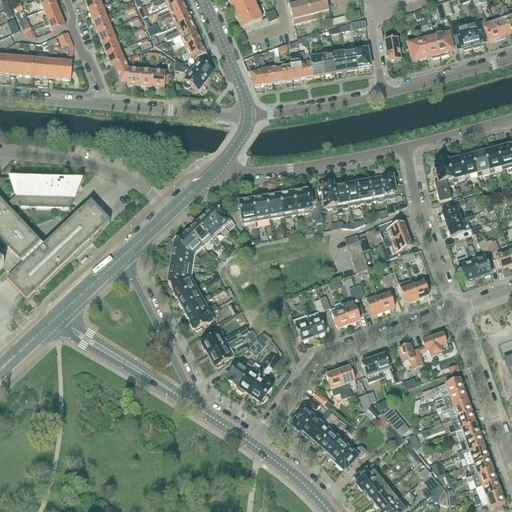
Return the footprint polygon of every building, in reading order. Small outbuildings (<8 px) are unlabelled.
[(43,12),(56,7),(53,0),(41,0),(39,1),(35,3),(37,7),(40,5),(43,12)] [(99,2),(103,1),(102,0),(92,0),(85,3),(89,14),(102,9),(99,2)] [(182,0),(165,0),(152,5),(154,9),(157,8),(158,8),(166,5),(168,10),(184,3),(182,0)] [(261,21),(256,8),(252,0),(227,0),(241,30),(261,21)] [(330,17),(325,0),(300,0),(287,3),(294,27),(330,17)] [(471,0),(475,8),(485,4),(482,0),(471,0)] [(185,8),(186,8),(184,3),(168,10),(170,14),(156,20),(158,25),(160,24),(187,13),(185,8)] [(445,17),(451,15),(448,4),(442,6),(445,17)] [(446,22),(445,17),(442,6),(436,8),(440,24),(446,22)] [(44,24),(60,17),(56,7),(43,12),(46,19),(42,20),(44,24)] [(93,25),(106,20),(102,9),(89,14),(93,25)] [(143,21),(148,18),(144,9),(141,10),(139,11),(143,21)] [(511,18),(509,19),(505,9),(501,10),(501,12),(510,36),(511,35),(511,18)] [(472,51),(480,49),(479,46),(484,45),(478,23),(480,23),(478,17),(476,10),(470,12),(473,24),(472,25),(473,29),(466,31),(472,51)] [(18,22),(25,19),(23,12),(17,14),(15,15),(18,22)] [(269,24),(277,21),(274,12),(265,16),(269,24)] [(505,38),(510,36),(501,12),(497,13),(500,23),(494,25),(500,42),(505,40),(505,38)] [(190,17),(189,17),(187,13),(160,24),(162,28),(174,23),(176,28),(192,21),(190,17)] [(416,21),(422,19),(420,13),(414,15),(416,21)] [(494,25),(487,27),(482,16),(478,17),(480,23),(488,44),(493,42),(494,44),(500,42),(494,25)] [(52,34),(65,29),(60,17),(44,24),(46,28),(49,27),(52,34)] [(108,24),(112,22),(110,18),(106,20),(93,25),(98,36),(111,30),(108,24)] [(25,19),(18,22),(21,29),(23,28),(29,26),(25,19)] [(466,29),(457,31),(454,20),(446,22),(450,35),(451,37),(453,37),(458,52),(462,51),(463,53),(472,51),(466,31),(466,29)] [(165,39),(167,43),(173,41),(195,31),(193,27),(194,26),(192,21),(176,28),(178,33),(165,39)] [(14,22),(8,25),(13,37),(19,34),(14,22)] [(352,33),(366,31),(365,24),(350,26),(352,33)] [(339,29),(340,35),(352,33),(350,26),(339,29)] [(329,38),(340,35),(339,29),(329,33),(329,38)] [(102,47),(115,41),(111,30),(98,36),(102,47)] [(196,32),(195,32),(195,31),(173,41),(176,47),(172,49),(174,53),(185,49),(200,42),(198,38),(199,37),(196,32)] [(60,44),(70,40),(68,35),(58,39),(60,44)] [(449,38),(451,37),(450,35),(435,39),(440,59),(448,57),(448,55),(453,53),(449,38)] [(397,41),(399,41),(397,36),(390,37),(391,42),(390,42),(390,46),(385,47),(384,43),(388,65),(400,63),(397,41)] [(432,62),(440,59),(435,39),(422,43),(427,60),(431,59),(432,62)] [(49,49),(54,47),(58,45),(56,40),(47,43),(48,48),(49,49)] [(62,49),(72,45),(70,40),(60,44),(62,49)] [(117,45),(120,44),(119,40),(115,41),(102,47),(106,57),(120,52),(117,45)] [(200,43),(200,42),(185,49),(188,55),(182,57),(184,62),(190,60),(205,54),(202,49),(203,48),(201,43),(200,43)] [(412,64),(427,60),(422,43),(408,47),(412,64)] [(28,55),(29,46),(19,45),(19,51),(23,51),(23,55),(28,55)] [(66,64),(34,61),(32,79),(70,83),(72,65),(73,49),(72,45),(62,49),(63,53),(67,52),(66,64)] [(367,49),(361,50),(361,49),(354,50),(355,54),(354,54),(355,56),(357,72),(370,70),(367,49)] [(278,54),(278,50),(273,51),(274,60),(275,65),(270,66),(271,70),(270,70),(271,75),(273,85),(275,86),(278,86),(278,84),(283,84),(280,68),(280,65),(279,59),(278,54)] [(344,60),(346,73),(357,72),(355,56),(354,54),(355,54),(354,50),(343,52),(344,55),(343,56),(344,60)] [(111,68),(124,63),(120,52),(106,57),(111,68)] [(335,75),(346,73),(344,60),(343,56),(344,55),(343,52),(332,54),(333,57),(332,57),(335,75)] [(304,58),(303,54),(298,55),(299,59),(299,62),(303,81),(306,80),(307,81),(311,80),(311,79),(313,79),(310,64),(309,58),(309,57),(304,58)] [(324,77),(335,75),(332,57),(333,57),(332,54),(321,55),(321,59),(324,77)] [(209,66),(209,64),(205,55),(197,59),(199,63),(191,73),(206,84),(209,80),(210,81),(213,76),(212,75),(213,74),(207,69),(209,66)] [(264,65),(262,56),(258,57),(263,87),(267,86),(268,87),(271,87),(272,86),(273,85),(271,75),(270,70),(271,70),(270,66),(265,67),(265,65),(264,65)] [(321,59),(317,60),(317,56),(309,58),(310,64),(313,79),(324,77),(321,59)] [(260,88),(263,87),(258,57),(253,58),(255,66),(248,67),(250,81),(252,80),(253,89),(256,88),(257,89),(259,89),(260,88)] [(34,61),(0,58),(0,76),(32,79),(34,61)] [(298,82),(299,81),(303,81),(299,62),(299,59),(289,60),(290,67),(293,82),(294,82),(295,83),(298,82)] [(125,62),(124,63),(111,68),(111,69),(114,67),(120,82),(127,83),(128,71),(125,62)] [(285,68),(284,64),(280,65),(280,68),(283,84),(287,83),(288,84),(291,84),(292,82),(293,82),(290,67),(285,68)] [(141,72),(128,71),(127,83),(127,87),(139,88),(141,72)] [(151,89),(153,73),(141,72),(139,88),(151,89)] [(165,76),(165,74),(153,73),(151,89),(164,91),(164,84),(167,85),(168,76),(165,76)] [(203,88),(206,84),(191,73),(184,83),(185,84),(184,85),(183,86),(184,88),(185,90),(186,91),(188,90),(190,89),(190,88),(198,94),(199,93),(200,94),(204,89),(203,88)] [(511,159),(509,148),(507,148),(506,147),(503,148),(502,150),(496,151),(502,173),(505,185),(510,183),(508,176),(511,174),(511,159)] [(496,151),(495,152),(493,150),(490,151),(490,153),(484,154),(490,176),(502,173),(496,151)] [(484,154),(482,155),(481,153),(478,154),(477,156),(472,158),(477,179),(490,176),(484,154)] [(177,164),(182,160),(177,154),(172,159),(177,164)] [(472,158),(470,158),(469,157),(466,157),(465,159),(459,161),(465,183),(477,179),(472,158)] [(459,161),(458,161),(457,160),(453,161),(453,163),(447,164),(453,186),(465,183),(459,161)] [(453,186),(447,164),(447,162),(434,165),(436,171),(433,171),(436,180),(438,185),(434,186),(439,205),(451,202),(447,187),(453,186)] [(395,179),(392,179),(392,178),(383,180),(381,181),(385,202),(395,200),(395,196),(396,196),(394,186),(396,185),(397,182),(396,181),(395,179)] [(0,271),(2,270),(3,269),(11,278),(7,281),(26,301),(30,298),(30,299),(34,295),(35,295),(35,294),(38,291),(39,291),(39,290),(89,243),(90,243),(90,242),(93,239),(94,239),(94,238),(110,223),(109,223),(91,203),(90,203),(43,248),(39,244),(39,243),(9,212),(18,204),(19,208),(70,210),(73,202),(78,190),(82,182),(9,180),(13,193),(15,198),(5,207),(2,204),(0,201),(0,271)] [(381,181),(378,181),(377,180),(374,180),(374,182),(369,183),(373,204),(378,203),(380,204),(383,203),(384,202),(385,202),(381,181)] [(369,183),(367,184),(365,182),(363,183),(362,185),(357,186),(361,207),(366,206),(368,206),(371,206),(372,204),(373,204),(369,183)] [(357,186),(355,186),(353,184),(351,185),(350,187),(345,188),(349,209),(354,208),(356,209),(359,208),(360,207),(361,207),(357,186)] [(333,190),(333,186),(323,187),(323,189),(317,190),(318,196),(321,195),(323,205),(324,204),(325,210),(326,210),(328,211),(332,211),(333,212),(333,214),(338,213),(333,190)] [(345,188),(343,188),(342,187),(339,187),(338,189),(333,190),(338,213),(338,216),(343,216),(342,210),(344,211),(347,210),(349,209),(345,188)] [(307,192),(301,193),(301,192),(294,193),(294,194),(293,194),(297,217),(311,215),(312,221),(315,224),(317,235),(323,234),(317,202),(312,203),(311,197),(308,198),(307,192)] [(293,194),(287,195),(287,194),(280,195),(280,197),(279,197),(283,220),(297,217),(293,194)] [(279,197),(273,198),(273,196),(266,197),(267,199),(265,199),(269,222),(283,220),(279,197)] [(269,222),(265,199),(260,200),(260,199),(253,200),(253,201),(252,202),(256,224),(269,222)] [(252,202),(246,203),(246,201),(239,202),(239,204),(238,204),(239,207),(237,209),(238,211),(239,212),(242,227),(255,225),(256,224),(252,202)] [(456,211),(465,207),(463,202),(447,205),(450,212),(448,213),(447,211),(442,213),(443,215),(442,215),(446,227),(460,222),(456,211)] [(219,214),(220,212),(216,208),(215,209),(214,209),(212,210),(207,213),(208,214),(205,217),(219,232),(230,222),(223,212),(220,215),(219,214)] [(399,213),(398,208),(386,211),(386,212),(387,218),(399,213)] [(375,214),(376,223),(387,218),(386,212),(375,214)] [(210,241),(219,232),(205,217),(204,218),(203,218),(199,222),(200,222),(196,225),(210,241)] [(470,232),(467,224),(473,222),(471,218),(466,220),(460,222),(446,227),(450,239),(452,239),(452,240),(457,238),(457,237),(469,232),(471,238),(482,234),(482,227),(470,232)] [(403,226),(399,228),(396,222),(385,226),(378,229),(380,234),(380,235),(384,246),(407,238),(405,233),(407,233),(405,227),(403,227),(403,226)] [(354,232),(365,227),(364,223),(352,225),(354,232)] [(202,249),(210,241),(196,225),(195,227),(194,226),(190,230),(191,231),(188,234),(202,249)] [(193,256),(202,249),(188,234),(186,235),(186,234),(181,238),(182,239),(181,240),(180,239),(173,246),(174,246),(193,256)] [(346,248),(358,244),(356,238),(344,242),(346,248)] [(410,242),(409,243),(407,238),(384,246),(390,264),(402,260),(410,257),(408,251),(411,250),(411,248),(412,248),(410,242)] [(463,248),(467,247),(464,240),(455,244),(457,250),(463,248)] [(491,242),(486,244),(489,253),(490,254),(499,251),(497,245),(493,247),(491,242)] [(483,255),(489,253),(486,244),(485,243),(479,245),(483,255)] [(348,253),(360,249),(358,244),(346,248),(348,253)] [(191,269),(193,256),(174,246),(174,247),(172,258),(170,258),(169,264),(171,264),(171,265),(191,269)] [(484,257),(475,260),(471,248),(468,250),(470,255),(471,258),(479,280),(484,278),(484,279),(490,277),(489,276),(491,276),(484,257)] [(502,272),(511,267),(511,262),(507,248),(501,250),(501,252),(496,254),(498,258),(497,258),(502,272)] [(350,259),(362,255),(360,249),(348,253),(350,259)] [(214,261),(216,259),(211,253),(208,255),(214,261)] [(225,262),(230,257),(226,253),(221,258),(225,262)] [(364,260),(362,255),(350,259),(352,265),(364,260)] [(404,265),(415,261),(413,255),(410,257),(402,260),(404,265)] [(463,275),(467,284),(468,284),(469,285),(474,283),(474,282),(478,280),(471,258),(458,263),(462,276),(463,275)] [(354,270),(366,266),(364,260),(352,265),(354,270)] [(191,269),(171,265),(170,267),(169,267),(168,273),(170,273),(168,284),(189,281),(191,269)] [(356,276),(368,272),(366,266),(354,270),(356,276)] [(398,286),(394,275),(389,277),(393,288),(398,286)] [(205,289),(217,283),(216,280),(214,277),(210,279),(212,282),(204,286),(205,289)] [(387,290),(393,288),(389,277),(383,279),(387,290)] [(429,298),(424,283),(422,279),(411,283),(417,302),(429,298)] [(189,281),(168,284),(168,285),(172,293),(173,293),(174,294),(172,295),(175,300),(176,299),(177,301),(195,291),(189,281)] [(411,283),(410,282),(398,286),(406,306),(417,302),(411,283)] [(335,291),(341,289),(338,283),(333,285),(335,291)] [(200,292),(205,289),(204,286),(198,289),(195,291),(177,301),(179,305),(178,305),(181,310),(182,310),(183,311),(201,301),(197,295),(201,293),(200,292)] [(358,301),(364,299),(360,287),(354,289),(358,301)] [(358,301),(354,289),(348,291),(353,303),(341,307),(348,327),(360,323),(359,319),(364,317),(358,301)] [(383,315),(377,300),(376,296),(364,300),(371,319),(383,315)] [(383,315),(394,310),(389,296),(377,300),(383,315)] [(212,301),(211,300),(209,297),(201,301),(183,311),(185,315),(184,316),(187,321),(188,320),(189,321),(207,312),(203,306),(212,301)] [(324,313),(329,311),(325,300),(320,302),(324,313)] [(217,310),(228,304),(226,301),(215,307),(217,310)] [(284,319),(290,317),(285,302),(279,305),(284,319)] [(318,315),(324,313),(320,302),(314,304),(318,315),(310,318),(307,310),(303,311),(307,323),(313,340),(326,335),(318,315)] [(348,327),(341,307),(340,305),(335,307),(334,309),(335,311),(330,313),(337,331),(348,327)] [(232,319),(237,316),(232,306),(227,309),(232,319)] [(217,312),(216,310),(215,308),(207,312),(189,321),(191,325),(190,326),(193,331),(194,331),(195,333),(195,332),(196,334),(202,331),(201,330),(206,327),(206,326),(213,323),(209,317),(217,312)] [(307,323),(303,325),(302,321),(294,323),(299,339),(298,339),(299,343),(301,343),(301,344),(313,340),(307,323)] [(252,347),(254,344),(257,342),(252,332),(246,335),(252,347)] [(228,346),(227,344),(222,334),(217,337),(217,336),(201,344),(202,346),(201,346),(204,353),(206,352),(208,357),(228,346)] [(217,371),(223,367),(222,365),(231,361),(230,360),(234,357),(231,351),(244,344),(243,342),(247,340),(245,336),(237,341),(231,344),(228,346),(208,357),(215,369),(216,369),(217,371)] [(260,358),(271,342),(263,336),(252,352),(260,358)] [(447,349),(445,342),(442,336),(422,343),(424,349),(418,351),(420,355),(429,352),(431,358),(441,355),(440,351),(447,349)] [(412,354),(409,348),(398,352),(403,366),(409,364),(411,371),(423,367),(417,352),(412,354)] [(382,373),(390,371),(384,357),(373,361),(380,381),(382,387),(386,385),(384,380),(384,379),(382,373)] [(511,358),(503,361),(510,381),(511,380),(511,358)] [(279,361),(278,362),(274,359),(271,364),(248,396),(260,405),(261,404),(263,406),(267,400),(265,398),(272,389),(271,389),(274,385),(265,378),(266,376),(268,377),(275,366),(284,372),(287,368),(279,361)] [(248,396),(271,364),(266,361),(256,375),(250,372),(250,371),(237,391),(243,395),(245,394),(248,396)] [(382,387),(380,381),(373,361),(361,365),(367,383),(374,381),(375,383),(376,383),(378,388),(382,387)] [(250,372),(252,369),(247,366),(243,371),(236,367),(230,375),(228,374),(226,375),(225,376),(225,378),(225,379),(226,381),(228,382),(227,383),(236,390),(237,391),(250,371),(250,372)] [(344,392),(356,388),(349,369),(338,374),(344,392)] [(347,399),(345,393),(344,392),(338,374),(326,378),(333,398),(341,395),(343,401),(347,399)] [(395,386),(401,384),(398,374),(392,376),(395,386)] [(444,400),(449,398),(463,393),(459,381),(445,386),(445,387),(434,391),(435,394),(441,392),(444,400)] [(433,397),(432,393),(431,392),(422,395),(424,400),(433,397)] [(453,409),(468,404),(463,393),(449,398),(453,409)] [(367,397),(371,408),(372,405),(376,403),(373,394),(367,397)] [(329,412),(333,407),(317,395),(313,400),(329,412)] [(364,415),(371,408),(367,397),(359,399),(364,415)] [(315,413),(320,408),(312,401),(307,406),(308,407),(295,421),(294,420),(291,421),(290,422),(290,424),(291,426),(293,427),(292,428),(299,434),(313,419),(308,414),(312,410),(315,413)] [(452,422),(457,420),(472,415),(468,404),(453,409),(448,411),(449,415),(452,422)] [(376,420),(380,415),(372,406),(369,411),(376,420)] [(386,423),(395,416),(391,411),(382,418),(386,423)] [(461,432),(476,427),(472,415),(457,420),(461,432)] [(316,416),(313,419),(299,434),(300,435),(300,434),(306,439),(307,437),(310,440),(324,425),(329,420),(325,417),(322,421),(316,416)] [(335,426),(339,422),(331,416),(329,420),(324,425),(310,440),(313,443),(312,444),(318,450),(334,432),(330,428),(333,425),(335,426)] [(391,429),(400,421),(395,416),(386,423),(391,429)] [(395,434),(404,427),(400,421),(391,429),(394,432),(395,434)] [(400,440),(409,432),(404,427),(395,434),(399,438),(400,440)] [(460,445),(465,443),(480,438),(476,427),(461,432),(456,434),(457,438),(460,445)] [(339,438),(339,437),(334,432),(318,450),(323,455),(325,453),(328,456),(342,441),(339,438)] [(399,438),(395,434),(394,432),(386,439),(391,444),(399,438)] [(403,444),(400,440),(399,438),(391,444),(395,450),(403,444)] [(407,447),(413,443),(410,438),(404,442),(407,447)] [(469,454),(484,449),(480,438),(465,443),(469,454)] [(346,443),(345,443),(342,441),(328,456),(331,459),(330,460),(335,465),(351,448),(346,443)] [(417,456),(423,453),(420,447),(414,450),(417,456)] [(358,450),(356,452),(351,448),(335,465),(335,466),(342,472),(343,472),(345,473),(346,474),(348,473),(349,472),(350,470),(349,468),(351,466),(352,467),(358,460),(361,460),(365,456),(364,453),(361,450),(358,450)] [(468,468),(473,466),(488,460),(484,449),(469,454),(464,456),(465,460),(468,468)] [(412,464),(417,459),(411,453),(406,457),(412,464)] [(478,477),(492,472),(488,460),(473,466),(478,477)] [(379,478),(378,479),(369,469),(355,481),(358,485),(357,487),(362,493),(380,478),(379,478)] [(422,483),(430,476),(425,471),(417,477),(422,483)] [(476,490),(482,488),(496,483),(492,472),(478,477),(472,479),(466,481),(467,485),(473,483),(476,490)] [(426,501),(439,487),(430,476),(422,483),(421,483),(427,490),(421,496),(426,501)] [(373,503),(391,488),(385,481),(383,483),(380,478),(362,493),(364,492),(367,496),(366,498),(370,502),(371,502),(373,503)] [(486,499),(500,494),(496,483),(482,488),(486,499)] [(437,506),(443,491),(439,487),(426,501),(426,502),(429,499),(435,505),(437,506)] [(397,496),(391,488),(373,503),(374,505),(373,507),(376,510),(378,510),(379,511),(385,511),(398,502),(395,497),(397,496)] [(443,491),(437,506),(448,510),(446,496),(443,491)] [(503,511),(501,507),(504,506),(500,494),(486,499),(490,511),(493,510),(493,511),(503,511)] [(407,511),(410,510),(401,500),(399,502),(398,502),(385,511),(407,511)]
